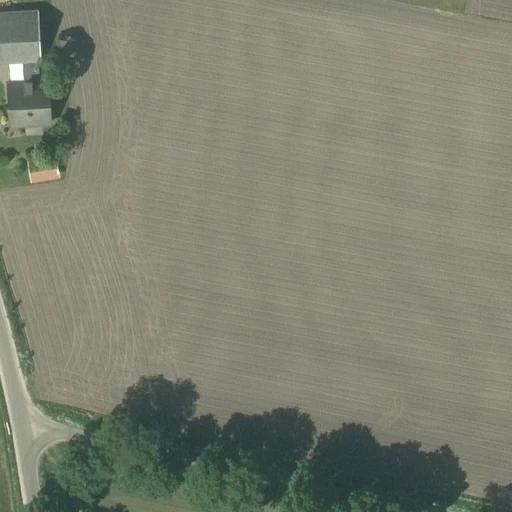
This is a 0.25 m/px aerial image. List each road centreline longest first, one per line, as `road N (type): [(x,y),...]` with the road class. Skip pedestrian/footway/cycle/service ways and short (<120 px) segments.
road 1 (unclassified): [(25,442),(63,438),(141,451),(420,511)]
road 2 (unclassified): [(25,442),(0,324)]
